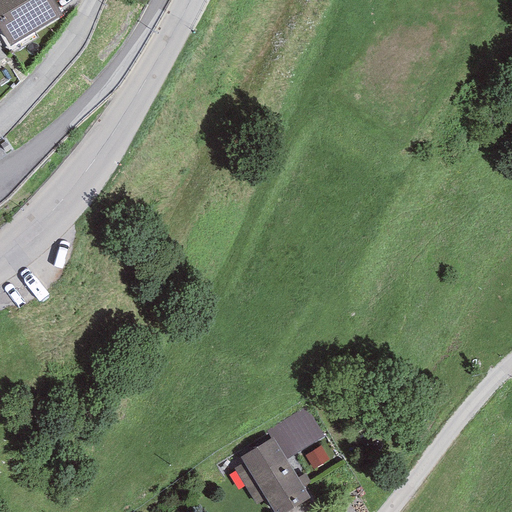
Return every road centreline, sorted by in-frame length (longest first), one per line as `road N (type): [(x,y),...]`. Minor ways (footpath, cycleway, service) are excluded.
road 1 (tertiary): [(0,258),(92,160),(188,0)]
road 2 (residential): [(158,0),(107,78),(0,175)]
road 3 (residential): [(511,373),(400,511)]
road 4 (residential): [(0,120),(72,40),(93,0)]
